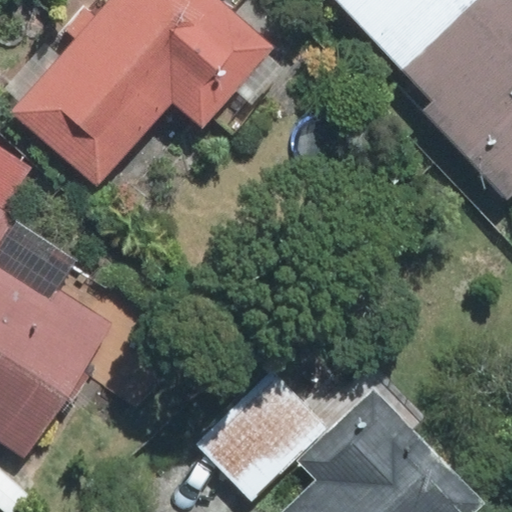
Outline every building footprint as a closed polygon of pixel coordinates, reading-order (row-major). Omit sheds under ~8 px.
[(262,41),(215,0),(88,0),(47,48),(42,44),(1,91),(11,100),(0,112),(88,188),(162,101),(189,125),(223,87),(239,101),(271,64),(255,49),(262,41)] [(511,0),(329,0),(421,99),(407,111),(491,203),(511,183),(511,0)] [(34,166),(0,145),(0,447),(19,459),(104,317),(57,288),(73,261),(2,219),(34,166)] [(287,457),(323,424),(266,363),(185,439),(242,500),(287,457)] [(460,511),(472,501),(364,386),(323,424),(287,457),(309,480),(274,511),(460,511)]
